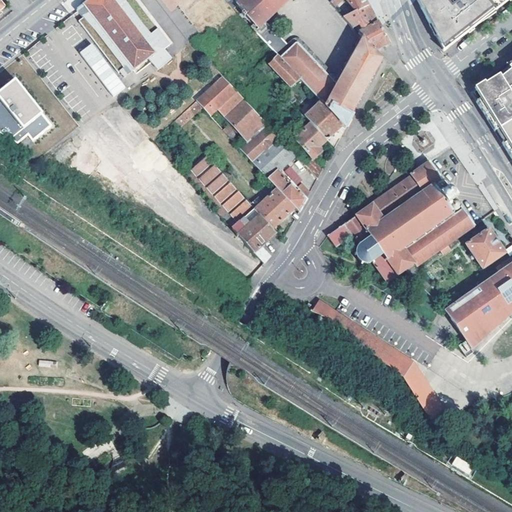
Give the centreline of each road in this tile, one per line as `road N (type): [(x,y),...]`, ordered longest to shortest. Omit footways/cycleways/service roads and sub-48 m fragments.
road 1 (residential): [(194,396),(346,159),(435,82)]
road 2 (unknown): [(27,17),(74,44),(148,187),(269,279)]
road 3 (tertiary): [(421,511),(194,396)]
road 4 (tertiary): [(194,396),(0,273)]
